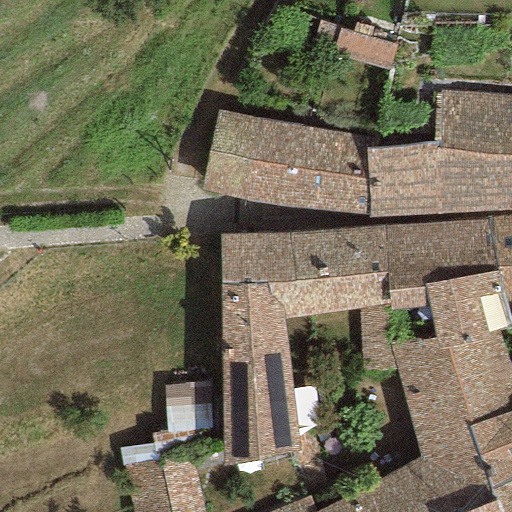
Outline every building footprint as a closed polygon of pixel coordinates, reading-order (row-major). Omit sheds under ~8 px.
[(396,39),(320,14),(311,41),(387,66),(396,39)] [(511,95),(436,90),(432,141),(440,212),(511,211),(511,95)] [(368,217),(364,149),(366,138),(217,112),(202,191),(368,217)] [(368,217),(440,212),(432,141),(364,149),(368,217)] [(511,215),(486,217),(487,221),(507,321),(511,320),(511,215)] [(487,221),(384,225),(387,304),(387,312),(425,305),(435,339),(497,329),(508,327),(507,321),(487,221)] [(384,225),(287,235),(297,316),(356,308),(359,371),(393,367),(388,347),(387,312),(387,304),(384,225)] [(297,316),(287,235),(219,236),(223,467),(296,452),(282,318),(297,316)] [(435,339),(388,347),(393,367),(417,457),(435,511),(469,511),(495,502),(491,489),(468,428),(511,411),(511,375),(497,329),(435,339)] [(208,381),(164,386),(165,433),(149,436),(151,443),(118,449),(121,465),(187,451),(186,443),(208,437),(210,428),(208,381)] [(511,411),(468,428),(491,489),(511,477),(511,411)] [(198,511),(187,451),(121,465),(130,511),(198,511)] [(316,509),(311,511),(435,511),(417,457),(316,509)] [(511,511),(511,477),(491,489),(495,502),(469,511),(511,511)] [(311,511),(316,509),(310,495),(270,511),(311,511)]
